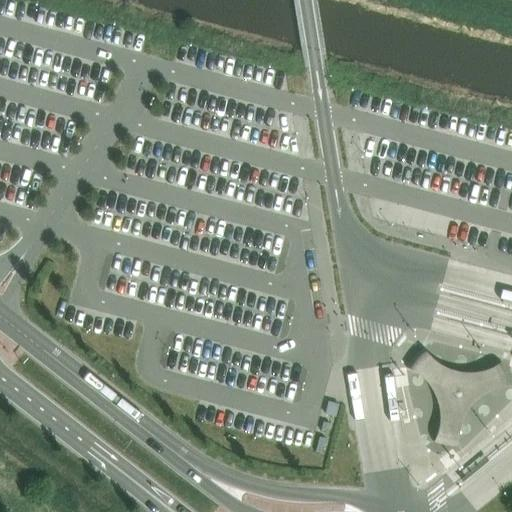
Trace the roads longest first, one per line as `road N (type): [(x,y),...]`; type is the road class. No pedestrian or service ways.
road 1 (primary): [(243,511),(0,322)]
road 2 (primary): [(0,369),(163,500)]
